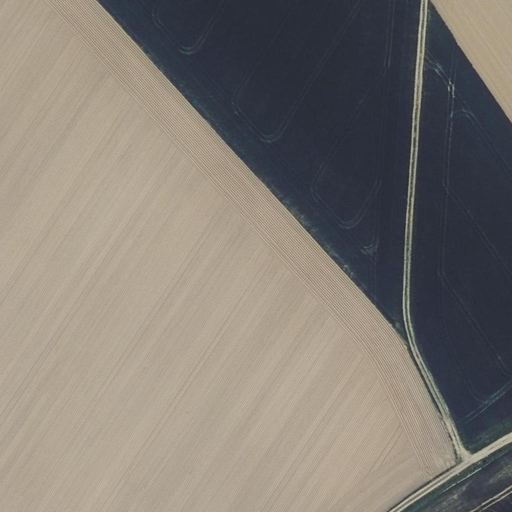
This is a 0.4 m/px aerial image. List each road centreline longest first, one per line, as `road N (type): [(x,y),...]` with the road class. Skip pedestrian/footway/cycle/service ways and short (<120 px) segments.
road 1 (track): [(414,0),(403,328),(469,461)]
road 2 (unclassified): [(511,437),(396,511)]
